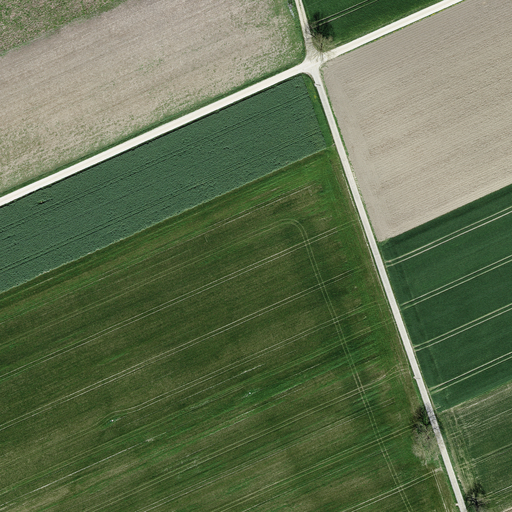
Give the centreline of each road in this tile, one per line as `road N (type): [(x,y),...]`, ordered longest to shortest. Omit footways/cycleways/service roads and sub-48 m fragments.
road 1 (track): [(296,0),(465,511)]
road 2 (track): [(0,199),(454,0)]
